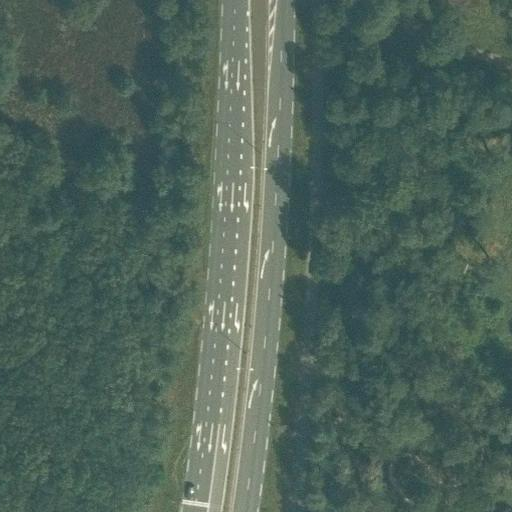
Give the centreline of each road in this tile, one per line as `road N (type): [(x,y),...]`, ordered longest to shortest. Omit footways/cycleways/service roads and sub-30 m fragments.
road 1 (primary): [(238,0),(240,130),(193,511)]
road 2 (primary): [(246,511),(278,184),(282,0)]
